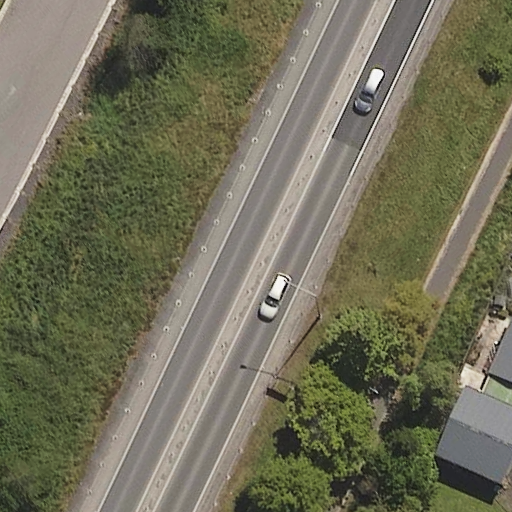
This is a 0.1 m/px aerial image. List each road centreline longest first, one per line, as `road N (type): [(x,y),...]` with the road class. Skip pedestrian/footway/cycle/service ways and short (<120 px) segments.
road 1 (motorway): [(126,511),(368,0)]
road 2 (motorway): [(411,0),(173,511)]
road 3 (residential): [(0,123),(61,0)]
